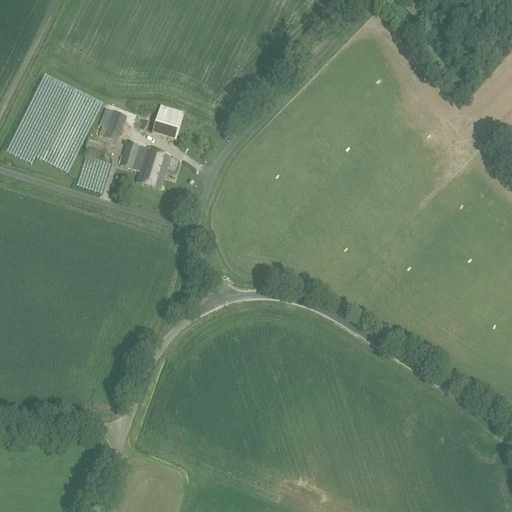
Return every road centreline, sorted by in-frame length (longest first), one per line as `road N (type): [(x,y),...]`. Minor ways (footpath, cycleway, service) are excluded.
road 1 (unclassified): [(511,427),(318,307),(265,295),(224,300)]
road 2 (unclassified): [(199,227),(229,147),(372,0)]
road 3 (unclassified): [(0,169),(199,227)]
road 4 (unclassified): [(124,432),(166,339),(224,300)]
road 5 (unclassified): [(0,432),(124,432)]
